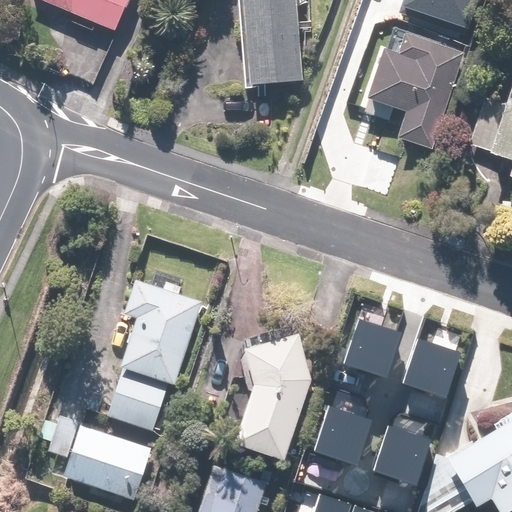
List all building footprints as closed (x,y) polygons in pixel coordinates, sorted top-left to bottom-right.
[(52,0),(67,6),(61,20),(93,34),(99,20),(116,27),(127,0),(52,0)] [(242,0),(247,84),(305,81),(300,0),(242,0)] [(393,0),(393,1),(466,25),(474,0),(393,0)] [(472,49),(400,22),(382,70),(353,59),(337,102),(383,118),(389,101),(407,108),(397,134),(436,149),(472,49)] [(487,95),(471,143),(511,157),(511,102),(511,104),(487,95)] [(207,297),(140,275),(126,317),(138,321),(107,414),(155,431),(171,384),(177,386),(207,297)] [(356,312),(342,358),(387,371),(401,326),(356,312)] [(414,332),(400,376),(444,389),(457,345),(414,332)] [(242,442),(291,454),(314,380),(307,333),(248,343),(256,390),(242,442)] [(310,446),(357,460),(371,413),(325,399),(310,446)] [(55,414),(45,447),(73,456),(66,474),(138,498),(155,447),(55,414)] [(414,476),(428,430),(386,417),(371,463),(414,476)] [(511,511),(511,419),(433,462),(428,511),(455,511),(479,499),(481,503),(495,496),(503,511),(511,511)] [(261,511),(271,485),(217,466),(201,511),(261,511)] [(345,511),(350,496),(317,486),(308,511),(345,511)] [(355,500),(351,511),(383,511),(384,509),(355,500)]
